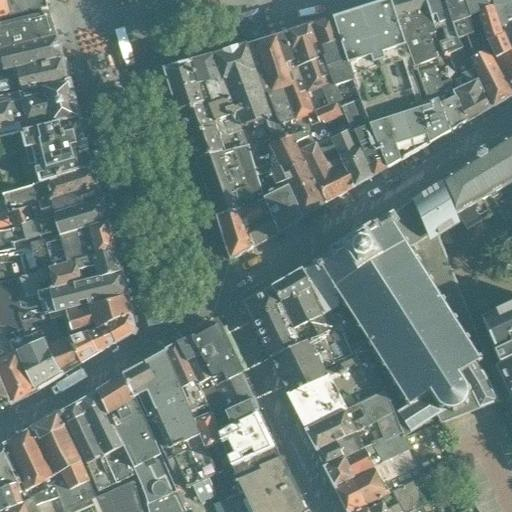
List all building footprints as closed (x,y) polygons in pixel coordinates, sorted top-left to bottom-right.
[(0,0),(0,21),(10,19),(6,0),(0,0)] [(49,10),(46,0),(6,0),(10,19),(49,10)] [(70,0),(73,12),(89,9),(87,0),(70,0)] [(409,53),(392,0),(332,20),(351,82),(369,126),(429,103),(425,92),(425,91),(417,69),(414,70),(408,53),(409,53)] [(457,79),(449,56),(445,58),(431,62),(409,0),(392,0),(409,53),(408,53),(414,70),(417,69),(425,91),(425,92),(429,103),(439,99),(447,96),(448,98),(454,96),(448,84),(458,79),(457,79)] [(435,32),(425,0),(409,0),(431,62),(445,58),(435,32)] [(452,25),(444,0),(425,0),(435,32),(445,58),(449,56),(463,50),(458,41),(457,41),(452,25)] [(472,28),(463,0),(444,0),(452,25),(457,41),(458,41),(470,36),(475,50),(469,53),(469,56),(470,59),(474,57),(487,52),(480,31),(475,34),(472,28)] [(487,10),(484,0),(463,0),(472,28),(475,34),(480,31),(483,30),(488,42),(496,60),(507,56),(507,54),(511,53),(507,43),(492,9),(487,10)] [(511,7),(509,0),(484,0),(487,10),(492,9),(507,43),(511,40),(511,7)] [(0,52),(57,38),(50,15),(0,26),(0,52)] [(351,82),(332,20),(332,19),(306,27),(336,103),(340,111),(343,110),(353,133),(369,126),(351,82)] [(336,103),(306,27),(286,34),(287,38),(313,113),(336,103)] [(287,38),(286,34),(267,40),(275,70),(282,89),(299,131),(304,129),(319,123),(319,125),(322,124),(328,136),(330,135),(347,126),(340,111),(336,103),(313,113),(287,38)] [(0,73),(5,73),(63,60),(57,38),(0,52),(0,73)] [(275,70),(267,40),(247,47),(271,118),(276,116),(280,127),(285,125),(291,139),(305,132),(304,129),(299,131),(282,89),(275,70)] [(507,56),(496,60),(511,87),(511,40),(507,43),(511,53),(507,54),(507,56)] [(271,118),(247,47),(242,49),(217,56),(239,129),(271,118)] [(511,97),(511,94),(492,58),(487,52),(474,57),(476,61),(479,59),(482,64),(475,68),(494,108),(511,97)] [(217,56),(195,63),(202,84),(208,104),(216,129),(222,148),(244,142),(239,129),(217,56)] [(70,84),(63,60),(5,73),(0,73),(0,98),(22,93),(23,94),(70,84)] [(172,92),(202,84),(195,63),(170,70),(166,75),(172,92)] [(490,110),(473,72),(458,79),(448,84),(454,96),(467,123),(490,110)] [(0,137),(79,119),(70,84),(23,94),(22,93),(0,98),(0,137)] [(208,104),(202,84),(172,92),(179,112),(208,104)] [(467,123),(454,96),(448,98),(447,96),(439,99),(451,133),(464,124),(467,123)] [(451,133),(439,99),(429,103),(369,126),(372,136),(388,169),(451,133)] [(216,129),(208,104),(179,112),(189,136),(216,129)] [(317,143),(318,143),(331,138),(330,135),(328,136),(322,124),(319,125),(319,123),(304,129),(305,132),(291,139),(285,125),(280,127),(276,116),(271,118),(239,129),(244,142),(258,178),(270,173),(276,188),(286,184),(302,218),(326,204),(301,149),(317,143)] [(0,196),(2,196),(93,170),(79,119),(0,137),(0,196)] [(370,179),(347,126),(330,135),(331,138),(340,158),(354,189),(370,179)] [(369,126),(353,133),(357,141),(373,177),(388,169),(372,136),(369,126)] [(222,148),(216,129),(189,136),(195,156),(222,148)] [(511,138),(504,143),(503,142),(490,150),(491,152),(489,153),(484,150),(476,156),(475,162),(441,183),(442,184),(456,216),(457,215),(467,231),(491,216),(483,200),(511,183),(511,138)] [(244,142),(222,148),(195,156),(209,196),(199,200),(206,219),(216,216),(217,218),(242,211),(265,204),(267,203),(258,178),(244,142)] [(354,189),(340,158),(326,163),(318,143),(317,143),(301,149),(326,204),(354,189)] [(28,207),(98,186),(93,170),(2,196),(9,214),(28,208),(28,207)] [(286,184),(276,188),(267,191),(271,199),(268,200),(270,203),(266,205),(270,215),(278,234),(302,218),(286,184)] [(431,190),(421,197),(437,238),(448,232),(459,224),(456,216),(442,184),(431,190)] [(11,229),(102,201),(98,186),(28,207),(28,208),(9,214),(8,215),(11,229)] [(394,216),(391,219),(478,357),(483,353),(437,238),(421,197),(413,202),(394,216)] [(0,253),(24,248),(108,224),(102,201),(11,229),(11,230),(0,233),(0,253)] [(260,221),(270,215),(266,205),(265,204),(242,211),(217,218),(231,260),(236,258),(254,248),(246,226),(260,221)] [(0,233),(11,230),(11,229),(8,215),(0,216),(0,233)] [(278,234),(270,215),(260,221),(246,226),(254,248),(278,234)] [(478,357),(391,219),(390,219),(389,219),(319,264),(317,266),(320,270),(322,269),(333,287),(331,289),(333,291),(335,290),(338,295),(345,307),(343,308),(345,311),(347,310),(358,326),(356,327),(358,331),(360,330),(370,345),(368,346),(370,350),(372,349),(373,351),(371,352),(378,365),(381,363),(382,365),(380,366),(382,369),(384,368),(394,384),(392,386),(394,389),(396,388),(407,404),(404,405),(406,408),(395,415),(395,416),(405,437),(436,417),(442,424),(443,424),(495,404),(498,403),(486,379),(478,365),(483,361),(480,357),(478,358),(478,357)] [(50,270),(116,252),(108,224),(24,248),(0,253),(0,279),(30,272),(31,275),(50,270)] [(54,290),(122,274),(116,252),(50,270),(31,275),(20,278),(20,279),(26,297),(26,298),(40,294),(38,284),(52,281),(54,290)] [(339,308),(333,298),(338,295),(335,290),(333,291),(331,289),(333,287),(322,269),(320,270),(317,266),(316,266),(302,273),(321,317),(340,309),(339,308)] [(302,273),(287,282),(273,290),(300,345),(314,339),(328,332),(341,327),(348,323),(340,309),(321,317),(302,273)] [(50,316),(50,315),(127,297),(122,274),(54,290),(50,291),(50,292),(40,294),(26,298),(26,297),(18,299),(19,303),(22,311),(18,312),(21,322),(50,316)] [(11,343),(27,337),(21,322),(18,312),(22,311),(19,303),(18,299),(26,297),(20,279),(20,278),(0,283),(0,325),(1,327),(0,327),(0,378),(10,406),(34,392),(30,381),(26,383),(11,343)] [(300,345),(273,290),(245,304),(271,359),(300,345)] [(98,330),(106,326),(131,314),(127,297),(50,315),(50,316),(21,322),(27,337),(28,337),(40,333),(46,343),(47,343),(48,348),(69,339),(87,333),(98,330)] [(511,305),(481,320),(496,352),(495,353),(500,364),(495,367),(511,402),(511,305)] [(134,331),(131,314),(106,326),(117,344),(122,341),(132,335),(134,331)] [(117,344),(106,326),(98,330),(87,333),(99,354),(117,344)] [(370,358),(365,349),(353,355),(341,327),(328,332),(314,339),(300,345),(271,359),(288,396),(369,358),(370,358)] [(241,375),(219,329),(212,328),(191,339),(213,379),(212,380),(216,387),(217,387),(241,375)] [(99,354),(87,333),(69,339),(82,364),(99,354)] [(62,376),(48,348),(47,343),(46,343),(34,349),(28,337),(27,337),(11,343),(26,383),(30,381),(34,392),(62,376)] [(82,364),(69,339),(48,348),(62,376),(82,364)] [(213,379),(191,339),(183,344),(178,346),(199,388),(200,388),(203,395),(216,387),(212,380),(213,379)] [(199,388),(178,346),(166,354),(179,385),(206,449),(212,459),(216,474),(232,468),(227,457),(222,448),(218,435),(213,420),(212,416),(207,408),(203,395),(200,388),(199,388)] [(179,385),(166,354),(147,365),(167,410),(199,483),(209,479),(217,476),(216,474),(212,459),(206,449),(179,385)] [(379,381),(369,358),(288,396),(301,421),(379,381)] [(167,410),(147,365),(125,377),(125,378),(165,462),(174,458),(186,488),(199,483),(167,410)] [(213,420),(253,401),(241,375),(217,387),(216,387),(203,395),(207,408),(212,416),(213,420)] [(0,411),(10,406),(0,378),(0,411)] [(185,511),(165,462),(125,378),(98,394),(123,449),(136,475),(140,485),(146,506),(146,507),(147,511),(185,511)] [(307,432),(385,393),(379,381),(301,421),(307,432)] [(395,416),(395,415),(385,393),(307,432),(317,452),(357,434),(380,423),(395,416)] [(123,449),(98,394),(80,405),(117,484),(136,475),(123,449)] [(230,428),(259,413),(253,401),(213,420),(218,435),(230,428)] [(117,484),(80,405),(63,414),(86,463),(98,493),(117,484)] [(222,448),(265,425),(259,413),(230,428),(218,435),(222,448)] [(92,489),(59,416),(34,431),(58,482),(54,485),(56,490),(67,484),(70,492),(72,491),(74,497),(79,499),(90,495),(92,489)] [(335,488),(411,450),(412,450),(411,448),(405,439),(405,437),(395,416),(380,423),(387,439),(364,449),(325,469),(335,488)] [(227,457),(270,436),(265,425),(222,448),(227,457)] [(58,482),(34,431),(5,447),(22,486),(29,502),(33,500),(35,506),(59,498),(56,490),(54,485),(58,482)] [(364,449),(357,434),(317,452),(325,469),(364,449)] [(232,468),(275,448),(270,436),(227,457),(232,468)] [(22,486),(5,447),(3,448),(0,450),(0,492),(18,486),(19,486),(22,486)] [(260,469),(281,460),(275,448),(232,468),(216,474),(217,476),(226,502),(243,496),(237,484),(262,473),(260,469)] [(424,478),(411,450),(335,488),(347,511),(355,511),(380,500),(392,494),(424,478)] [(305,511),(281,460),(260,469),(262,473),(237,484),(243,496),(226,502),(230,511),(305,511)] [(424,478),(392,494),(398,506),(387,511),(383,504),(382,505),(380,500),(355,511),(414,511),(424,507),(435,501),(424,478)] [(143,511),(135,482),(96,498),(92,489),(90,495),(79,499),(74,497),(72,491),(70,492),(67,484),(56,490),(59,498),(64,511),(143,511)] [(0,511),(4,511),(29,502),(22,486),(19,486),(18,486),(0,492),(0,511)] [(473,504),(464,488),(464,486),(453,492),(462,509),(473,504)] [(29,502),(4,511),(64,511),(59,498),(35,506),(33,500),(29,502)]
